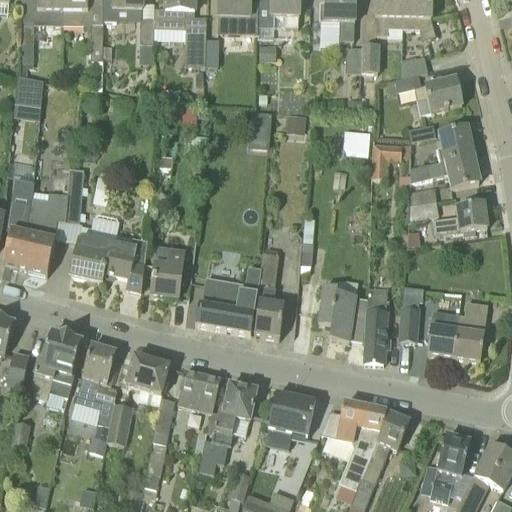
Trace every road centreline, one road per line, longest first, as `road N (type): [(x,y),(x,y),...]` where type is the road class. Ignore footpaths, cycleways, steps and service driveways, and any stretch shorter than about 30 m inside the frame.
road 1 (residential): [(511,418),(0,299)]
road 2 (residential): [(507,149),(471,0)]
